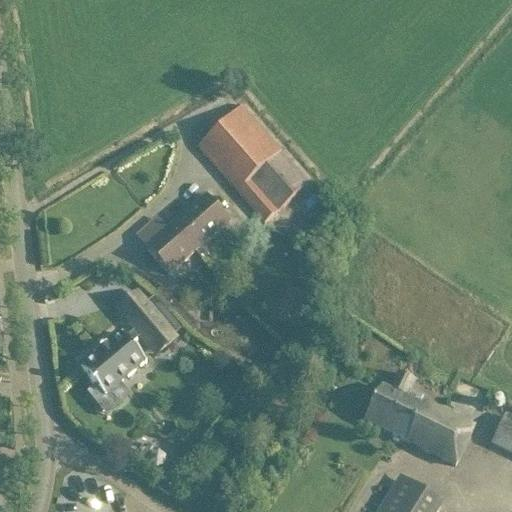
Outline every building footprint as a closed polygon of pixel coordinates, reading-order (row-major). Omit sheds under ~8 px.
[(306,187),(241,110),(197,150),(260,225),(306,187)] [(146,251),(168,276),(229,224),(207,198),(146,251)] [(289,290),(275,322),(295,331),(310,299),(289,290)] [(137,351),(134,347),(133,348),(131,346),(142,338),(155,354),(174,338),(146,305),(141,299),(122,315),(127,321),(136,331),(126,340),(122,335),(121,336),(122,337),(109,347),(108,346),(93,358),(95,360),(82,370),(82,369),(81,370),(91,383),(90,384),(93,387),(94,386),(105,399),(106,398),(145,364),(145,365),(146,364),(136,352),(137,351)] [(350,355),(360,336),(339,325),(329,344),(350,355)] [(389,389),(383,386),(364,424),(455,468),(476,424),(422,398),(419,403),(408,398),(416,382),(397,373),(389,389)] [(491,446),(511,455),(511,418),(506,416),(491,446)] [(133,463),(163,484),(171,472),(165,467),(166,458),(159,452),(150,457),(141,450),(133,463)] [(392,491),(378,511),(438,511),(440,510),(443,505),(400,478),(396,484),(392,491)]
